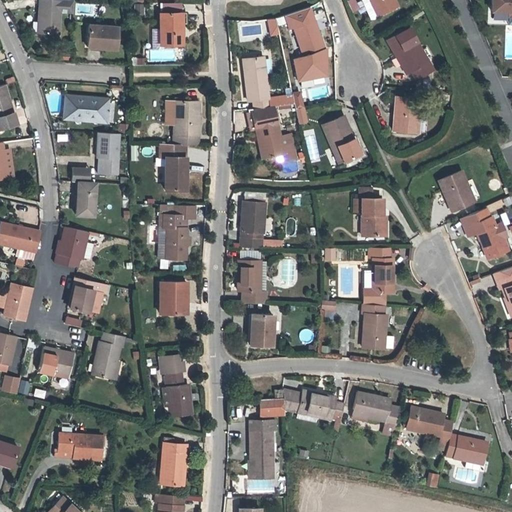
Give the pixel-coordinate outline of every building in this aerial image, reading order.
[(60,0),(38,0),(37,31),(58,33),(60,0)] [(347,0),(352,13),(360,10),(356,0),(347,0)] [(361,0),(369,18),(396,5),(394,0),(361,0)] [(511,0),(491,0),(491,10),(508,11),(511,11),(511,0)] [(160,44),(162,43),(182,43),(181,12),(159,12),(160,28),(160,44)] [(276,18),(266,19),(268,36),(278,35),(276,18)] [(313,19),(293,26),(303,55),(300,56),(303,64),(323,57),(320,49),(323,48),(313,19)] [(252,21),(253,32),(267,30),(266,20),(252,21)] [(116,48),(117,26),(88,24),(87,46),(116,48)] [(407,27),(386,39),(405,72),(410,69),(415,78),(431,69),(407,27)] [(142,29),(142,39),(150,39),(149,28),(142,29)] [(162,48),(162,43),(160,44),(160,28),(152,28),(153,49),(162,48)] [(252,99),(253,107),(257,107),(276,104),(275,99),(272,99),(272,101),(268,101),(268,97),(263,56),(242,58),(247,100),(252,99)] [(145,65),(145,58),(132,57),(131,65),(145,65)] [(0,124),(15,120),(4,84),(0,85),(0,124)] [(405,93),(404,97),(396,96),(393,129),(417,131),(420,98),(413,97),(414,93),(405,93)] [(291,94),(268,97),(268,101),(272,101),(272,99),(275,99),(276,104),(277,104),(289,103),(292,102),(291,94)] [(106,121),(107,119),(108,103),(108,98),(90,96),(90,99),(65,98),(63,118),(106,121)] [(165,123),(173,123),(174,101),(165,100),(165,123)] [(198,101),(184,101),(174,101),(173,123),(173,140),(168,140),(168,144),(184,144),(197,144),(198,101)] [(251,108),(258,140),(262,139),(266,156),(282,153),(286,152),(287,158),(294,156),(291,142),(281,144),(280,136),(274,109),(258,111),(257,107),(253,107),(251,108)] [(337,145),(343,160),(359,152),(343,115),(322,124),(332,147),(337,145)] [(119,133),(129,133),(129,124),(119,125),(119,133)] [(96,156),(97,156),(102,156),(101,172),(117,173),(119,133),(97,132),(96,156)] [(290,134),(280,136),(281,144),(291,142),(290,134)] [(305,135),(307,158),(315,157),(312,134),(305,135)] [(0,177),(13,176),(9,148),(3,149),(2,141),(0,141),(0,177)] [(184,189),(184,144),(168,144),(158,143),(159,157),(165,156),(165,189),(184,189)] [(338,162),(343,160),(337,145),(332,147),(338,162)] [(188,150),(188,167),(207,167),(207,150),(188,150)] [(72,167),(71,181),(77,181),(81,182),(81,167),(72,167)] [(81,167),(81,182),(89,182),(89,168),(81,167)] [(451,210),(473,201),(461,170),(438,180),(451,210)] [(92,215),(94,182),(89,182),(81,182),(77,181),(75,213),(92,215)] [(358,187),(358,199),(362,199),(362,197),(362,194),(372,194),(372,187),(358,187)] [(382,235),(382,217),(382,197),(376,197),(362,197),(362,199),(358,199),(353,199),(353,211),(362,211),(361,235),(382,235)] [(240,230),(241,231),(253,231),(253,237),(241,236),(240,246),(261,247),(261,231),(262,231),(264,201),(242,200),(240,230)] [(174,214),(163,214),(163,227),(158,227),(158,257),(185,258),(185,244),(188,244),(188,237),(185,236),(185,227),(182,227),(182,217),(186,217),(193,217),(193,204),(175,204),(174,214)] [(478,239),(479,239),(483,238),(485,244),(482,245),(487,258),(508,249),(503,237),(498,239),(492,225),(494,225),(490,216),(488,217),(484,207),(460,218),(467,235),(475,232),(478,239)] [(0,224),(0,243),(19,247),(34,251),(39,230),(1,221),(0,224)] [(75,257),(79,258),(81,259),(87,231),(64,225),(61,241),(60,244),(58,244),(54,262),(73,266),(74,264),(75,257)] [(100,243),(102,236),(89,232),(87,239),(100,243)] [(33,258),(34,251),(19,247),(18,254),(33,258)] [(372,247),(372,256),(372,291),(392,291),(392,258),(388,258),(388,247),(372,247)] [(15,258),(14,265),(23,267),(24,260),(15,258)] [(259,291),(260,260),(238,260),(237,289),(242,290),(242,301),(265,302),(265,291),(259,291)] [(508,298),(511,309),(511,264),(493,272),(499,288),(503,286),(508,298)] [(69,308),(88,312),(88,310),(90,301),(92,291),(102,293),(103,293),(105,284),(75,277),(73,286),(74,286),(69,308)] [(159,312),(179,312),(179,292),(186,292),(186,280),(159,280),(159,312)] [(10,283),(8,294),(5,305),(3,314),(12,316),(24,319),(31,287),(10,283)] [(92,291),(90,301),(100,303),(102,293),(92,291)] [(321,299),(320,307),(334,308),(334,300),(321,299)] [(98,312),(100,303),(90,301),(88,310),(98,312)] [(364,314),(362,346),(383,347),(386,314),(384,314),(385,304),(363,302),(362,313),(364,314)] [(271,345),(273,314),(251,313),(249,344),(271,345)] [(64,324),(80,327),(82,319),(65,316),(64,324)] [(300,341),(309,340),(308,329),(299,330),(300,341)] [(0,361),(9,364),(15,335),(9,333),(0,331),(0,361)] [(92,373),(112,377),(116,360),(119,345),(121,345),(123,335),(103,331),(101,340),(99,340),(92,373)] [(385,348),(392,349),(394,336),(387,336),(385,348)] [(52,377),(67,380),(73,353),(43,346),(38,370),(53,373),(52,377)] [(165,371),(180,370),(183,369),(182,361),(178,361),(177,354),(159,356),(160,370),(165,370),(165,371)] [(166,387),(168,405),(169,415),(191,412),(188,384),(182,384),(180,373),(166,374),(165,374),(166,387)] [(2,391),(16,394),(20,378),(5,375),(2,391)] [(20,380),(19,393),(28,394),(30,381),(20,380)] [(288,409),(292,390),(282,388),(282,389),(283,397),(283,408),(288,409)] [(274,397),(283,397),(282,389),(274,389),(274,397)] [(315,416),(316,415),(317,412),(298,408),(302,391),(292,389),(292,390),(288,409),(283,408),(284,409),(315,416)] [(335,397),(320,394),(315,392),(302,390),(302,391),(298,408),(317,412),(316,415),(337,420),(338,415),(341,416),(342,411),(343,405),(344,403),(334,401),(335,397)] [(357,391),(353,409),(368,412),(367,416),(396,422),(399,407),(389,404),(390,398),(357,391)] [(269,399),(269,409),(282,408),(282,399),(269,399)] [(410,406),(406,423),(421,426),(421,430),(440,435),(438,443),(447,445),(450,433),(452,422),(442,419),(443,412),(410,406)] [(366,421),(367,416),(368,412),(353,409),(351,418),(366,421)] [(248,477),(271,476),(271,430),(276,430),(276,419),(249,420),(250,456),(253,455),(253,460),(250,461),(247,461),(248,477)] [(73,450),(73,456),(100,458),(101,445),(105,445),(105,435),(58,432),(57,449),(73,450)] [(486,442),(450,433),(447,445),(446,449),(445,455),(481,463),(486,442)] [(166,467),(165,483),(182,484),(185,443),(172,442),(173,437),(163,437),(161,467),(166,467)] [(0,440),(0,460),(12,464),(18,446),(0,440)] [(429,472),(425,485),(436,488),(439,474),(429,472)] [(181,511),(183,495),(159,493),(157,511),(181,511)] [(47,511),(79,511),(62,496),(47,511)]
